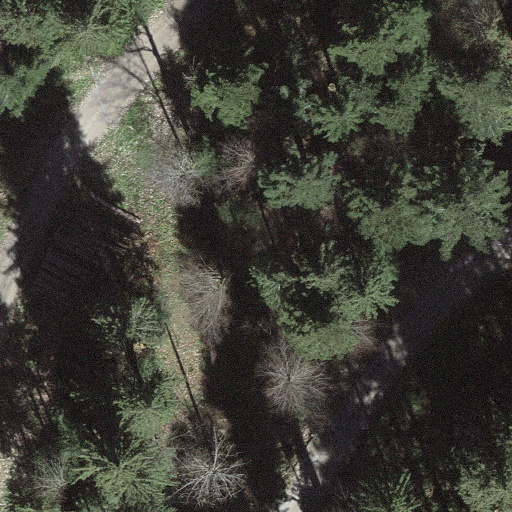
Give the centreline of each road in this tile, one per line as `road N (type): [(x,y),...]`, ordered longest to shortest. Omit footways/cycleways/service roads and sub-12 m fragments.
road 1 (track): [(200,0),(69,153),(0,300)]
road 2 (track): [(290,511),(405,341),(476,268),(511,244)]
road 3 (track): [(0,39),(84,19),(180,24)]
